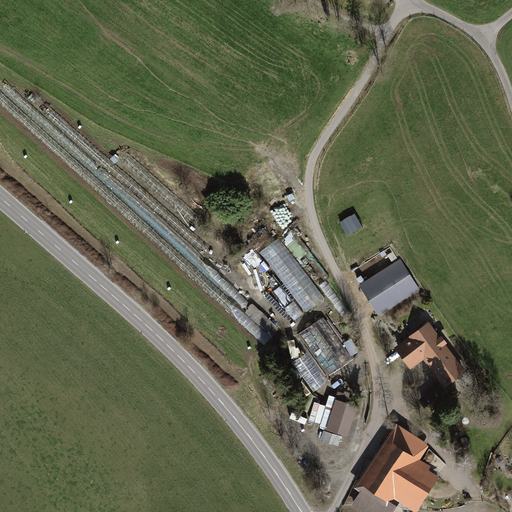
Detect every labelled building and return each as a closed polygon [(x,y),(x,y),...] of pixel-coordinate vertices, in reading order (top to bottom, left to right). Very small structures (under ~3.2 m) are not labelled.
[(286,199),(277,201),(280,211),(275,212),(280,227),(291,224),(285,207),(300,202),(296,191),(284,195),(286,199)] [(357,215),(340,221),(345,236),(362,229),(357,215)] [(306,312),(326,298),(279,236),(260,251),(306,312)] [(399,261),(361,285),(380,314),(417,290),(399,261)] [(353,359),(324,317),(299,334),(328,376),(353,359)] [(428,325),(398,348),(411,365),(425,354),(441,342),(443,344),(443,343),(443,342),(443,341),(443,340),(442,339),(440,339),(439,339),(438,339),(428,325)] [(295,340),(287,343),(293,361),(300,359),(295,340)] [(443,344),(441,342),(425,354),(446,382),(446,383),(447,382),(462,371),(443,344)] [(345,397),(355,391),(347,378),(337,384),(345,397)] [(446,383),(446,382),(422,400),(431,412),(455,394),(447,382),(446,383)] [(356,406),(337,400),(327,429),(346,435),(356,406)] [(324,426),(329,407),(315,403),(309,422),(324,426)] [(402,429),(365,485),(390,501),(395,493),(405,500),(407,497),(418,504),(435,478),(425,471),(427,467),(411,456),(421,441),(402,429)] [(366,511),(367,511),(386,511),(372,502),(366,511)]
